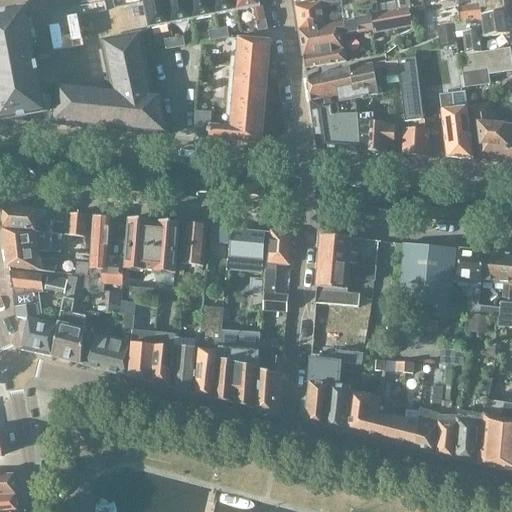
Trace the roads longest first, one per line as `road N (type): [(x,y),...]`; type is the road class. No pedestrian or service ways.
road 1 (residential): [(306,162),(0,138)]
road 2 (residential): [(304,223),(0,204)]
road 3 (residential): [(4,371),(283,436)]
road 4 (residential): [(283,436),(511,496)]
road 5 (residential): [(283,436),(304,223)]
road 6 (residential): [(304,223),(511,245)]
road 7 (residential): [(511,180),(306,162)]
road 8 (residential): [(306,162),(275,0)]
road 9 (residential): [(4,371),(31,439),(33,511)]
